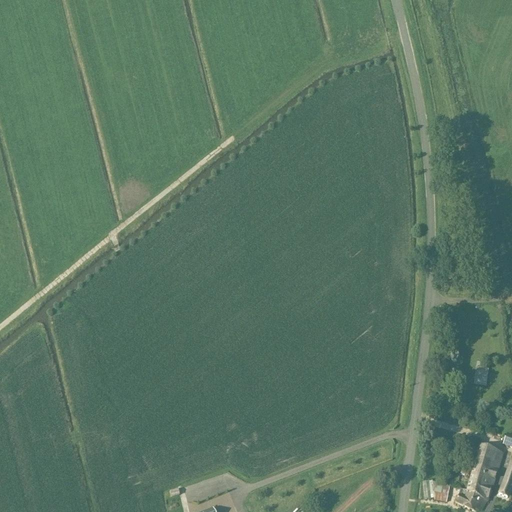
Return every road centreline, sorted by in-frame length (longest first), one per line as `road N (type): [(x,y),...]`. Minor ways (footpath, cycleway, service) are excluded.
road 1 (unclassified): [(402,511),(432,225),(395,0)]
road 2 (track): [(0,327),(232,139)]
